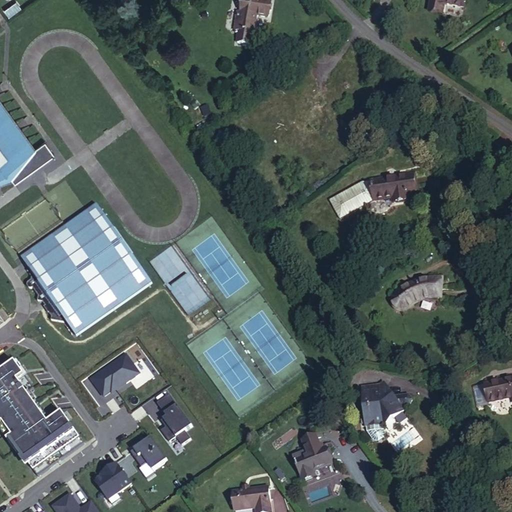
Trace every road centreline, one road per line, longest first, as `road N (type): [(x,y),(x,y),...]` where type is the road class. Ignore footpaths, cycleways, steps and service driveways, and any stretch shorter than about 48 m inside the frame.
road 1 (residential): [(0,334),(36,346),(98,444),(11,511)]
road 2 (residential): [(511,130),(357,30),(331,0)]
